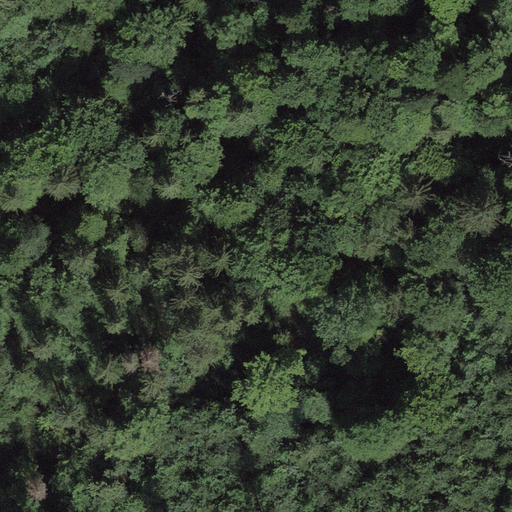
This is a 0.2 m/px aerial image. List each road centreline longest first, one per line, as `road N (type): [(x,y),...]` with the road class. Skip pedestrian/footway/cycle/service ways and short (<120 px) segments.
road 1 (track): [(511,236),(433,329),(364,330),(298,303),(203,297),(181,271)]
road 2 (track): [(0,96),(108,111),(216,0)]
